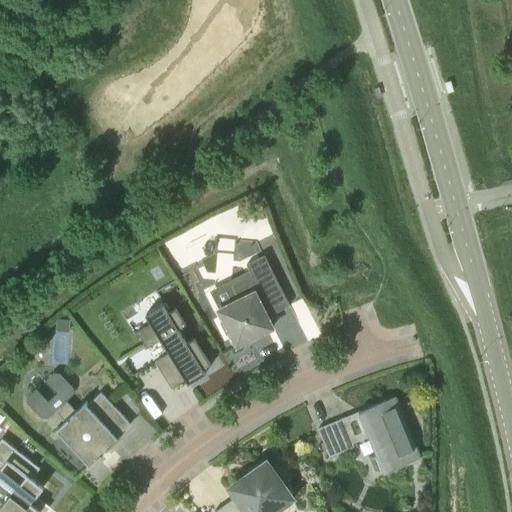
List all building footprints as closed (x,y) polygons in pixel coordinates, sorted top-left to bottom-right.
[(237,346),(263,332),(260,326),(270,321),(267,317),(290,305),(264,254),(246,264),(250,270),(210,291),(219,310),(224,320),(220,322),(227,335),(231,333),(237,346)] [(168,312),(163,303),(145,314),(150,323),(136,331),(147,348),(161,339),(169,353),(155,362),(171,389),(211,364),(194,338),(187,342),(178,328),(186,324),(176,307),(168,312)] [(70,319),(57,318),(57,330),(69,331),(70,319)] [(131,424),(102,392),(88,405),(86,404),(88,402),(87,401),(77,411),(67,401),(55,411),(65,422),(54,431),(55,433),(57,431),(89,465),(87,467),(88,468),(121,438),(120,437),(118,438),(117,437),(131,424)] [(417,459),(391,398),(318,428),(330,457),(354,447),(353,443),(369,436),(384,473),(417,459)] [(31,504),(43,487),(32,478),(40,468),(2,439),(0,441),(0,461),(3,464),(0,468),(0,511),(40,511),(41,511),(31,504)] [(274,470),(267,460),(249,472),(251,475),(230,490),(235,497),(215,511),(270,511),(267,507),(289,491),(282,482),(290,476),(281,464),(274,470)]
